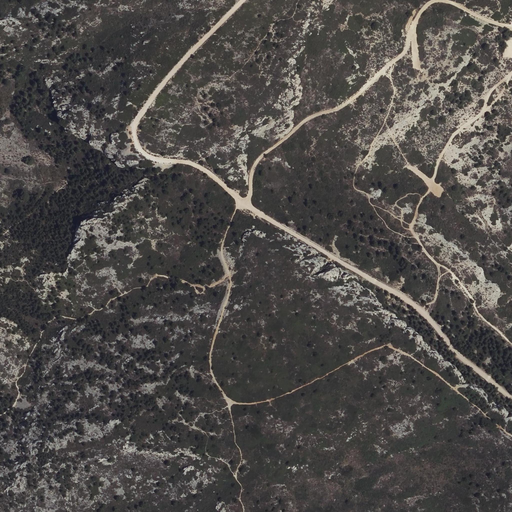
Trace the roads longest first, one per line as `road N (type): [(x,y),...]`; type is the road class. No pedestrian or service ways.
road 1 (track): [(249,208),(257,160),(304,120),(354,98),(403,55),(427,5),(452,3),(511,29)]
road 2 (track): [(249,208),(413,303),(456,353),(511,398)]
road 3 (track): [(243,0),(161,85),(134,119),(133,135),(160,162),(201,166),(249,208)]
road 4 (track): [(511,72),(491,105),(448,141),(419,201),(414,234),(439,272),(426,316)]
